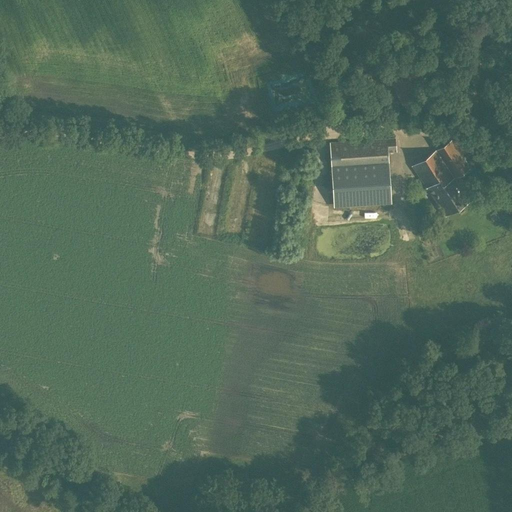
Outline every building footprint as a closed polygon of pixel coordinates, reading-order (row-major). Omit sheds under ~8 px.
[(364,71),(359,73),(368,94),(381,88),(376,74),(390,66),(366,17),(343,29),(364,71)] [(390,81),(402,105),(426,92),(413,69),(390,81)] [(354,100),(357,109),(372,103),(369,94),(354,100)] [(330,141),(333,205),(390,202),(387,152),(397,151),(395,137),(330,141)] [(451,140),(412,166),(427,187),(426,187),(445,215),(470,200),(455,177),(469,167),(451,140)] [(313,227),(314,256),(390,252),(388,223),(313,227)]
